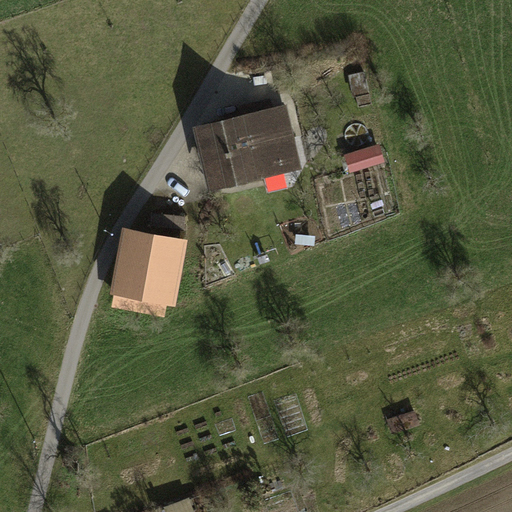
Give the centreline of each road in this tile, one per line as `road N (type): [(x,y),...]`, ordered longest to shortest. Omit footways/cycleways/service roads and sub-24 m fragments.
road 1 (unclassified): [(257,0),(100,264),(33,511)]
road 2 (track): [(511,452),(383,511)]
